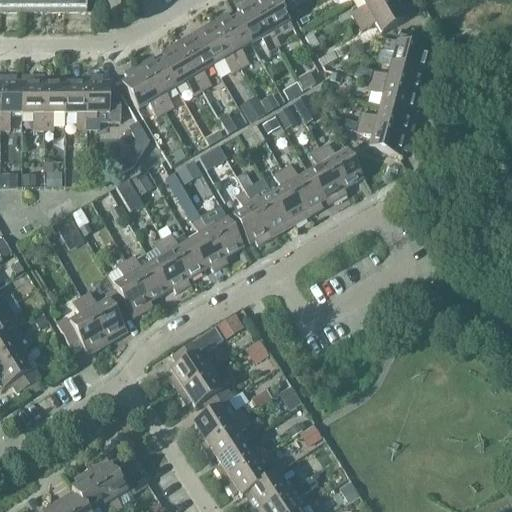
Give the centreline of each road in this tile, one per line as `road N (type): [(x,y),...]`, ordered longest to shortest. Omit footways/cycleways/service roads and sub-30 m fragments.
road 1 (residential): [(125,395),(148,352),(439,172)]
road 2 (residential): [(0,43),(111,44),(191,0)]
road 3 (residential): [(210,511),(125,395)]
road 4 (residential): [(0,458),(105,395),(125,395)]
